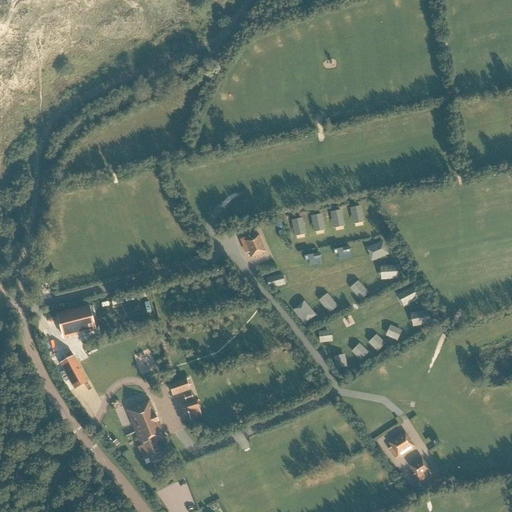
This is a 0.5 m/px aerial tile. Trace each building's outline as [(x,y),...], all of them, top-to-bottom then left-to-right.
[(361,206),(350,208),(353,224),(364,221),(361,206)] [(341,210),(330,212),(333,227),(344,225),(341,210)] [(322,214),(311,216),(314,232),(325,229),(322,214)] [(302,218),(291,221),(294,236),(306,234),(302,218)] [(266,252),(259,235),(244,241),(251,258),(266,252)] [(383,243),(366,250),(371,261),(388,254),(383,243)] [(349,247),(337,249),(340,260),(351,257),(349,247)] [(319,253),(308,255),(310,266),(322,263),(319,253)] [(398,266),(380,267),(381,279),(398,278),(398,266)] [(282,274),(266,278),(269,288),(285,285),(282,274)] [(350,288),(361,300),(369,293),(357,281),(350,288)] [(413,287),(398,295),(404,306),(419,298),(413,287)] [(318,300),(328,313),(337,307),(327,294),(318,300)] [(294,310),(305,324),(315,316),(304,302),(294,310)] [(89,306),(57,314),(63,338),(95,330),(89,306)] [(428,311),(411,314),(413,326),(430,323),(428,311)] [(385,335),(397,341),(401,331),(390,326),(385,335)] [(331,331),(318,333),(320,344),(332,342),(331,331)] [(368,342),(377,351),(385,344),(376,335),(368,342)] [(351,351),(360,360),(368,353),(359,344),(351,351)] [(287,353),(282,367),(291,371),(296,357),(287,353)] [(334,357),(336,369),(347,367),(344,355),(334,357)] [(88,382),(74,357),(61,364),(75,390),(88,382)] [(190,391),(186,380),(169,386),(172,397),(190,391)] [(202,416),(197,400),(183,405),(186,414),(188,413),(190,419),(202,416)] [(166,438),(150,401),(127,411),(142,447),(139,448),(143,458),(149,456),(153,465),(164,460),(156,442),(166,438)] [(398,457),(415,447),(405,432),(389,443),(398,457)] [(431,471),(422,458),(410,465),(419,479),(431,471)]
